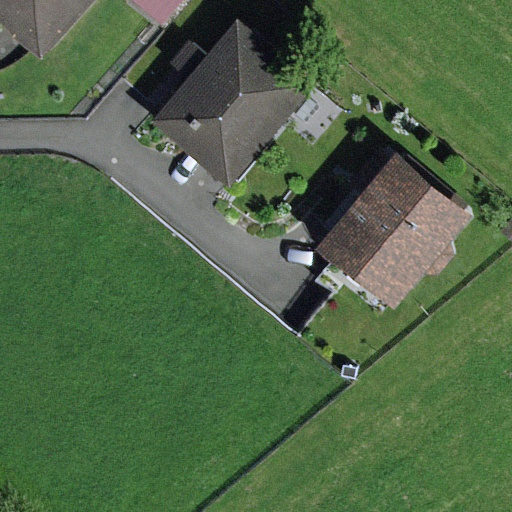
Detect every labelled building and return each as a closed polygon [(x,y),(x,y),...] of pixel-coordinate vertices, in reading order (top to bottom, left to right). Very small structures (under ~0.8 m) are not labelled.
[(94,0),(0,0),(0,13),(45,54),(94,0)] [(184,0),(136,0),(166,24),(184,0)] [(320,80),(242,15),(210,52),(193,38),(173,61),(190,75),(155,116),(234,182),(320,80)] [(479,209),(404,146),(325,238),(401,302),(428,270),(443,271),(457,253),(454,239),(479,209)] [(511,216),(501,228),(511,238),(511,216)]
